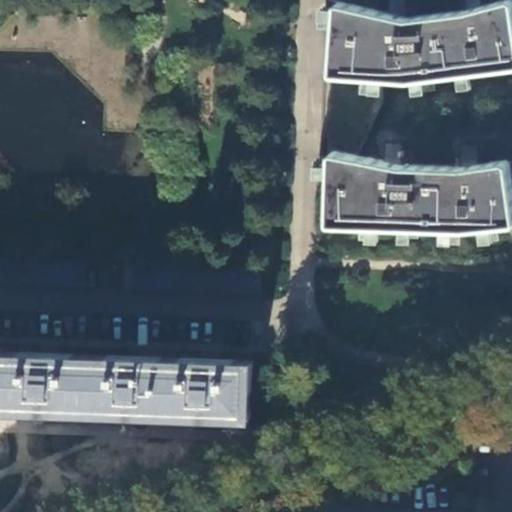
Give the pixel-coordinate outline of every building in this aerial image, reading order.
[(511,0),(505,0),(487,5),(486,0),(466,0),(468,9),(411,16),(410,0),(389,0),(390,12),(381,11),(327,1),(326,73),(384,78),(406,80),(412,81),(511,68),(511,0)] [(327,0),(327,1),(381,11),(380,0),(327,0)] [(384,78),(326,73),(322,156),(331,157),(332,153),(334,151),(338,151),(360,155),(385,102),(384,78)] [(332,153),(331,157),(330,220),(331,223),(334,225),(467,229),(511,225),(511,178),(510,163),(508,161),(504,160),(483,163),(483,142),(463,142),(463,166),(405,165),(405,140),(386,140),(386,161),(360,155),(338,151),(334,151),(332,153)] [(88,261),(0,257),(0,282),(87,286),(88,261)] [(265,268),(139,263),(137,287),(263,292),(265,268)] [(254,362),(0,351),(0,406),(47,408),(127,411),(207,414),(252,415),(254,362)]
